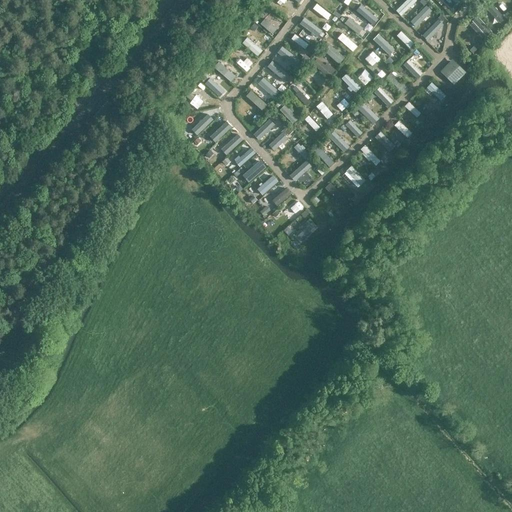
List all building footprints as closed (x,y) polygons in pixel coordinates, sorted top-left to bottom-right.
[(416,1),(414,0),(405,0),(394,11),(400,17),(416,1)] [(504,19),(490,3),(485,8),(499,24),(504,19)] [(330,16),(316,4),(312,9),(326,20),(330,16)] [(377,19),(360,5),(355,11),(372,25),(377,19)] [(431,12),(425,6),(409,22),(415,27),(431,12)] [(491,31),(476,16),(471,21),(485,36),(491,31)] [(361,29),(347,17),(342,23),(357,34),(361,29)] [(272,34),(277,28),(265,18),(260,24),(272,34)] [(321,31),(303,18),(298,25),(317,38),(321,31)] [(443,25),(437,20),(422,34),(428,40),(443,25)] [(413,44),(400,31),(395,36),(408,49),(413,44)] [(357,47),(341,33),(336,39),(351,53),(357,47)] [(307,45),(293,34),(289,39),(303,50),(307,45)] [(394,49),(377,34),(371,40),(388,55),(394,49)] [(256,56),(261,50),(246,37),(241,43),(256,56)] [(343,59),(329,45),(323,51),(338,65),(343,59)] [(299,61),(281,47),(277,53),(294,66),(299,61)] [(332,72),(317,59),(312,64),(327,78),(332,72)] [(422,74),(408,59),(402,65),(416,80),(422,74)] [(465,73),(451,59),(439,72),(453,85),(465,73)] [(288,76),(271,61),(265,66),(283,82),(288,76)] [(235,77),(218,62),(213,68),(230,82),(235,77)] [(407,89),(390,72),(384,77),(401,94),(407,89)] [(359,88),(346,74),(341,78),(354,93),(359,88)] [(224,91),(209,78),(203,84),(218,97),(224,91)] [(277,92),(262,78),(257,83),(272,97),(277,92)] [(445,96),(431,82),(426,87),(441,101),(445,96)] [(310,102),(295,86),(290,90),(305,107),(310,102)] [(392,101),(378,87),(372,92),(386,107),(392,101)] [(266,106),(250,91),(245,96),(261,111),(266,106)] [(332,115),(321,102),(315,106),(326,120),(332,115)] [(420,114),(407,102),(403,106),(416,118),(420,114)] [(377,119),(361,103),(355,108),(372,124),(377,119)] [(297,120),(283,105),(278,110),(292,125),(297,120)] [(212,120),(207,114),(190,130),(196,136),(212,120)] [(319,128),(308,116),(303,120),(315,132),(319,128)] [(274,125),(268,119),(252,135),(257,141),(274,125)] [(361,133),(349,120),(344,125),(356,137),(361,133)] [(411,133),(398,121),(393,126),(406,138),(411,133)] [(231,127),(225,122),(209,136),(215,142),(231,127)] [(349,147),(333,131),(327,137),(343,153),(349,147)] [(394,146),(380,132),(374,137),(389,152),(394,146)] [(287,139),(281,133),(268,145),(273,151),(287,139)] [(226,155),(242,141),(236,135),(220,150),(226,155)] [(308,156),(297,144),(292,148),(304,160),(308,156)] [(379,162),(364,145),(359,149),(374,166),(379,162)] [(333,163),(319,147),(313,151),(328,168),(333,163)] [(254,154),(249,148),(234,162),(239,167),(254,154)] [(265,168),(259,161),(241,176),(247,183),(265,168)] [(310,167),(305,161),(288,176),(293,181),(310,167)] [(364,181),(350,166),(345,171),(359,186),(364,181)] [(277,182),(272,176),(256,189),(261,195),(277,182)] [(344,198),(329,183),(324,188),(339,203),(344,198)] [(290,194),(285,188),(271,200),(276,206),(290,194)] [(302,207),(298,201),(289,208),(294,214),(302,207)] [(317,228),(311,222),(296,236),(302,242),(317,228)]
